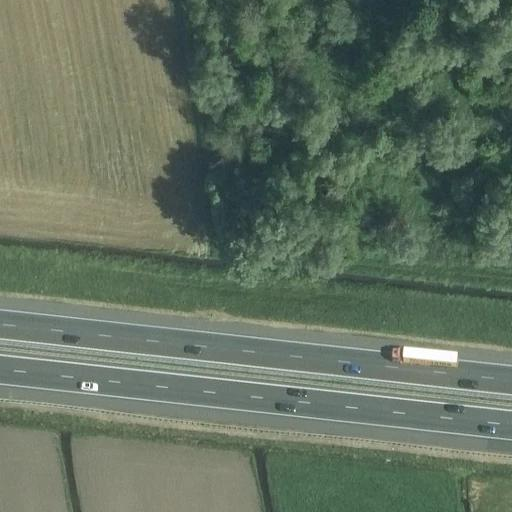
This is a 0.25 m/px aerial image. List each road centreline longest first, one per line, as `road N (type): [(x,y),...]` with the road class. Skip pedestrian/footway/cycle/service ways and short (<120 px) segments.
road 1 (motorway): [(511,381),(0,325)]
road 2 (motorway): [(0,369),(511,425)]
